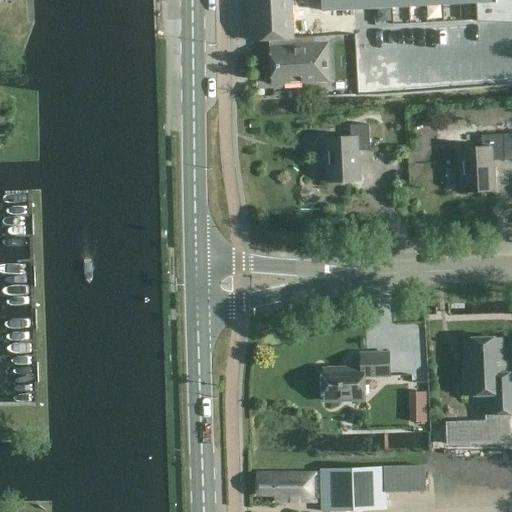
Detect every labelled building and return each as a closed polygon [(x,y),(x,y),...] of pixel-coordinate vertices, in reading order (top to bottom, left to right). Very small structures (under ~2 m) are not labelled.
[(290,0),(249,0),(252,41),(269,40),(292,38),(290,0)] [(353,9),(373,8),(372,0),(320,0),(321,11),(353,9)] [(474,0),(372,0),(373,8),(475,3),(474,0)] [(511,0),(474,0),(475,3),(476,22),(478,22),(478,17),(511,15),(511,0)] [(329,81),(329,78),(340,77),(341,84),(393,80),(390,30),(337,34),(338,49),(327,49),(327,48),(313,49),(313,37),(292,38),(269,40),(271,84),(329,81)] [(369,151),(368,125),(349,126),(350,138),(325,139),(327,182),(358,180),(357,151),(369,151)] [(504,161),(502,135),(480,136),(481,148),(460,150),(462,192),(493,191),(491,161),(504,161)] [(499,339),(492,339),(466,340),(467,368),(463,369),(465,396),(486,395),(487,415),(511,413),(511,374),(505,375),(504,362),(500,363),(499,339)] [(389,376),(388,353),(360,354),(360,368),(322,370),(323,401),(363,400),(363,377),(389,376)] [(424,423),(424,409),(411,410),(411,423),(424,423)] [(424,466),(384,468),(385,492),(424,491),(424,466)] [(385,492),(384,468),(319,470),(321,511),(385,509),(385,492)] [(274,496),(274,502),(315,501),(315,474),(257,474),(256,495),(274,496)]
